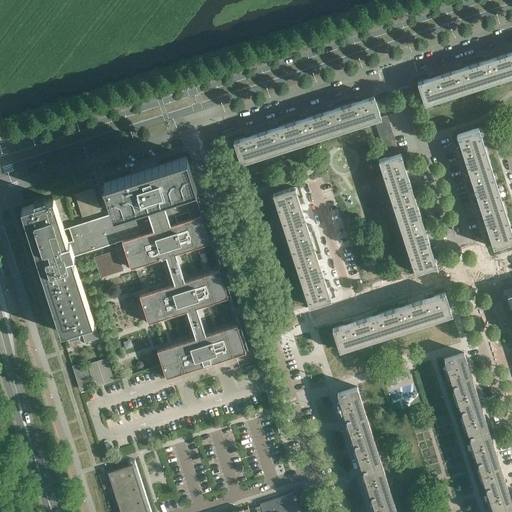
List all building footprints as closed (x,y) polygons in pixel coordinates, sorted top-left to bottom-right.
[(511,75),(511,46),(511,47),(511,49),(511,51),(502,55),(509,77),(511,75)] [(509,77),(502,55),(491,59),(489,54),(483,56),(485,61),(474,64),(481,86),(509,77)] [(481,86),(474,64),(463,68),(461,63),(456,65),(457,69),(446,73),(453,94),(481,86)] [(453,94),(446,73),(435,77),(433,72),(428,74),(429,78),(418,82),(424,104),(453,94)] [(381,118),(381,117),(374,96),(363,100),(361,95),(355,97),(357,102),(346,105),(353,127),(374,120),(381,118)] [(353,127),(346,105),(335,109),(333,104),(328,106),(329,111),(318,114),(325,136),(353,127)] [(325,136),(318,114),(307,118),(305,113),(300,115),(301,119),(290,123),(297,144),(325,136)] [(389,121),(387,116),(387,115),(381,117),(381,118),(374,120),(376,125),(389,121)] [(391,126),(389,121),(376,125),(378,130),(391,126)] [(297,144),(290,123),(279,127),(278,122),(272,124),(273,128),(262,132),(269,153),(297,144)] [(393,132),(391,126),(378,130),(380,136),(393,132)] [(488,156),(484,144),(479,128),(457,135),(461,146),(456,148),(458,154),(463,152),(466,163),(488,156)] [(269,153),(262,132),(251,135),(250,131),(244,133),(245,137),(234,141),(241,162),(269,153)] [(394,137),(393,132),(380,136),(381,141),(394,137)] [(396,142),(394,137),(381,141),(383,147),(396,142)] [(398,148),(396,142),(383,147),(385,152),(398,148)] [(400,153),(399,152),(398,148),(385,152),(387,157),(400,153)] [(409,181),(406,170),(410,169),(408,163),(404,165),(400,153),(387,157),(379,160),(388,188),(409,181)] [(206,334),(197,307),(228,297),(220,269),(185,280),(176,253),(211,242),(199,205),(193,187),(197,186),(192,172),(190,166),(189,163),(187,155),(138,171),(135,172),(103,182),(113,212),(68,227),(73,240),(65,242),(70,257),(122,240),(131,268),(166,256),(175,284),(140,295),(148,322),(187,310),(196,337),(157,350),(162,365),(166,377),(246,351),(245,349),(237,324),(206,334)] [(497,184),(491,168),(488,156),(466,163),(470,174),(465,176),(467,181),(472,180),(475,191),(497,184)] [(418,209),(415,198),(419,197),(417,191),(413,192),(409,181),(388,188),(397,216),(418,209)] [(506,212),(502,200),(497,184),(475,191),(479,202),(474,203),(476,209),(481,208),(484,219),(506,212)] [(304,215),(300,204),(305,202),(303,197),(298,198),(295,187),(273,194),(282,222),(304,215)] [(35,204),(23,208),(40,259),(44,274),(63,331),(63,332),(68,330),(69,331),(80,327),(80,326),(93,322),(93,321),(91,322),(70,257),(65,242),(61,229),(52,199),(53,199),(53,198),(46,200),(46,199),(34,203),(35,204)] [(427,237),(424,226),(428,224),(426,219),(422,220),(418,209),(397,216),(406,244),(427,237)] [(511,241),(511,231),(509,224),(506,212),(484,219),(488,230),(483,231),(485,237),(489,236),(493,247),(511,241)] [(313,243),(309,232),(314,230),(312,225),(307,226),(304,215),(282,222),(291,250),(313,243)] [(436,265),(433,254),(437,252),(435,247),(431,248),(427,237),(406,244),(415,272),(436,265)] [(322,271),(318,260),(323,258),(321,252),(316,254),(313,243),(291,250),(300,278),(322,271)] [(331,299),(327,287),(332,286),(330,280),(325,282),(322,271),(300,278),(310,306),(331,299)] [(452,314),(445,293),(434,296),(432,292),(426,294),(428,298),(417,302),(424,323),(452,314)] [(424,323),(417,302),(406,305),(404,301),(399,302),(400,307),(389,311),(396,332),(424,323)] [(396,332),(389,311),(378,314),(376,310),(371,311),(372,316),(361,319),(368,341),(396,332)] [(368,341),(361,319),(350,323),(349,318),(343,320),(344,325),(333,329),(340,350),(368,341)] [(284,359),(294,359),(294,336),(284,336),(284,359)] [(472,378),(464,352),(444,358),(453,384),(472,378)] [(95,385),(115,381),(109,357),(90,361),(95,385)] [(88,386),(85,378),(82,369),(80,364),(73,366),(80,389),(88,386)] [(90,377),(87,367),(82,369),(85,378),(90,377)] [(398,382),(395,374),(386,377),(388,385),(398,382)] [(481,403),(472,378),(453,384),(461,410),(481,403)] [(365,412),(361,400),(357,386),(337,392),(346,419),(365,412)] [(489,429),(481,403),(461,410),(469,435),(489,429)] [(374,438),(369,425),(365,412),(346,419),(354,444),(374,438)] [(497,455),(489,429),(469,435),(477,461),(497,455)] [(382,463),(378,451),(374,438),(354,444),(362,470),(382,463)] [(505,480),(497,455),(477,461),(485,486),(505,480)] [(249,511),(248,508),(244,510),(243,508),(231,511),(151,511),(135,459),(134,459),(135,460),(133,464),(108,472),(121,511),(249,511)] [(390,489),(386,477),(382,463),(362,470),(370,495),(390,489)] [(494,511),(511,506),(511,501),(505,480),(485,486),(493,511),(494,511)] [(397,511),(394,502),(390,489),(370,495),(375,511),(397,511)] [(299,511),(303,511),(301,506),(298,507),(295,499),(297,498),(296,495),(294,495),(293,492),(293,493),(261,503),(260,503),(261,505),(257,507),(256,506),(257,511),(299,511)]
